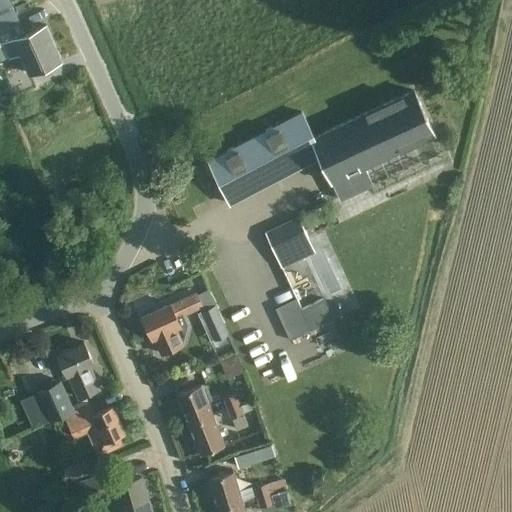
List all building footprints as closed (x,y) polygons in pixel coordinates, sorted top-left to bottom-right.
[(0,0),(0,59),(19,51),(29,74),(61,60),(46,25),(24,34),(8,0),(0,0)] [(227,152),(209,160),(228,200),(320,156),(332,182),(341,201),(373,186),(364,166),(434,134),(423,111),(412,89),(324,130),(313,136),(303,116),(227,152)] [(298,216),(264,231),(281,268),(315,252),(298,216)] [(176,318),(202,307),(196,293),(170,305),(170,303),(142,316),(152,339),(154,338),(161,353),(183,343),(176,328),(180,326),(176,318)] [(297,298),(274,309),(290,341),(333,319),(323,298),(302,308),(297,298)] [(214,305),(200,311),(210,332),(224,325),(214,305)] [(75,395),(88,389),(97,385),(88,365),(93,363),(84,342),(57,354),(75,395)] [(236,352),(220,358),(227,376),(243,370),(236,352)] [(37,391),(19,399),(32,427),(51,419),(52,420),(64,414),(73,433),(75,438),(88,432),(97,451),(120,441),(116,431),(123,428),(112,405),(94,414),(89,403),(74,410),(60,381),(38,392),(37,391)] [(200,384),(195,386),(177,394),(189,423),(212,414),(200,384)] [(222,399),(226,408),(240,403),(236,393),(222,399)] [(244,413),(240,403),(226,408),(230,419),(244,413)] [(243,416),(232,420),(235,430),(236,429),(241,442),(249,438),(244,427),(247,425),(254,422),(250,413),(243,416)] [(212,414),(189,423),(200,453),(224,444),(212,414)] [(270,444),(234,456),(238,468),(275,456),(271,444),(270,444)] [(63,466),(67,474),(90,465),(87,457),(63,466)] [(122,469),(103,476),(80,483),(86,502),(114,493),(119,508),(148,498),(141,477),(126,482),(122,469)] [(233,471),(228,472),(208,478),(217,509),(242,502),(233,471)] [(256,496),(270,492),(267,482),(253,486),(256,496)] [(273,502),(270,492),(256,496),(259,506),(273,502)] [(152,511),(148,498),(119,508),(119,511),(152,511)] [(245,511),(242,502),(217,509),(218,511),(245,511)]
